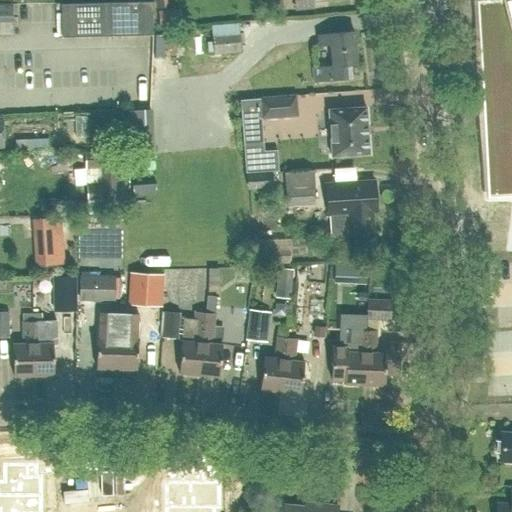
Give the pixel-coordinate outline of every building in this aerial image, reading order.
[(152,0),(153,9),(167,7),(166,0),(152,0)] [(294,0),(295,9),(313,7),(312,1),(317,0),(294,0)] [(511,0),(476,0),(486,196),(511,194),(511,0)] [(61,37),(151,35),(150,2),(60,4),(61,37)] [(158,10),(159,27),(182,26),(181,9),(158,10)] [(210,25),(210,34),(212,54),(240,51),(239,32),(238,32),(238,22),(210,25)] [(329,46),(331,65),(311,67),(313,83),(345,79),(344,66),(356,64),(352,31),(316,35),(317,47),(329,46)] [(276,44),(299,43),(298,33),(275,34),(276,44)] [(259,97),(259,98),(240,99),(241,120),(261,119),(297,116),(295,94),(259,97)] [(331,157),(368,154),(365,107),(327,109),(331,157)] [(151,110),(127,111),(128,142),(152,141),(151,110)] [(38,139),(15,140),(15,152),(39,151),(38,139)] [(284,171),(279,146),(255,150),(259,175),(284,171)] [(84,151),(85,169),(100,168),(101,183),(86,184),(87,201),(120,199),(117,150),(84,151)] [(371,206),(375,206),(373,180),(333,183),(335,213),(327,213),(328,215),(329,215),(330,239),(348,238),(348,240),(373,238),(371,206)] [(311,181),(286,182),(287,204),(311,203),(311,181)] [(29,265),(55,263),(52,217),(26,219),(29,265)] [(334,265),(333,281),(365,282),(366,266),(334,265)] [(129,272),(127,304),(161,307),(163,274),(129,272)] [(78,275),(78,301),(114,302),(115,275),(78,275)] [(364,330),(365,330),(366,320),(390,321),(391,299),(367,298),(366,317),(365,317),(364,330)] [(69,300),(53,301),(55,336),(82,334),(81,302),(69,303),(69,300)] [(247,316),(244,336),(246,336),(246,339),(266,341),(269,311),(249,309),(248,316),(247,316)] [(0,310),(0,337),(8,337),(8,311),(0,310)] [(181,339),(181,340),(178,372),(198,374),(203,320),(213,321),(214,312),(194,310),(194,318),(183,317),(181,339)] [(97,336),(96,368),(116,368),(118,312),(98,311),(97,336)] [(161,311),(159,331),(159,336),(161,336),(161,337),(177,338),(179,312),(163,311),(161,311)] [(118,312),(116,368),(136,369),(137,337),(137,313),(118,312)] [(33,375),(32,313),(22,313),(22,321),(21,321),(21,343),(12,343),(12,375),(33,375)] [(32,313),(33,375),(53,375),(52,343),(42,343),(42,321),(41,321),(41,313),(32,313)] [(203,320),(198,374),(218,376),(221,344),(211,343),(213,321),(203,320)] [(311,337),(324,339),(327,322),(313,320),(311,337)] [(342,383),(363,384),(364,330),(354,330),(353,351),(343,351),(342,383)] [(383,353),(374,352),(375,330),(365,330),(364,330),(363,384),(383,385),(383,373),(398,374),(399,342),(383,341),(383,353)] [(279,390),(286,336),(276,335),(273,357),(263,356),(259,388),(279,390)] [(286,336),(279,390),(299,393),(303,361),(292,360),(295,338),(286,336)] [(511,460),(511,433),(500,433),(499,460),(511,460)] [(0,481),(0,495),(40,495),(40,476),(36,476),(36,464),(4,464),(4,481),(0,481)] [(209,482),(165,482),(165,507),(209,507),(209,482)] [(40,511),(40,495),(0,495),(0,511),(40,511)] [(282,511),(335,511),(336,504),(311,502),(310,507),(283,504),(282,511)]
